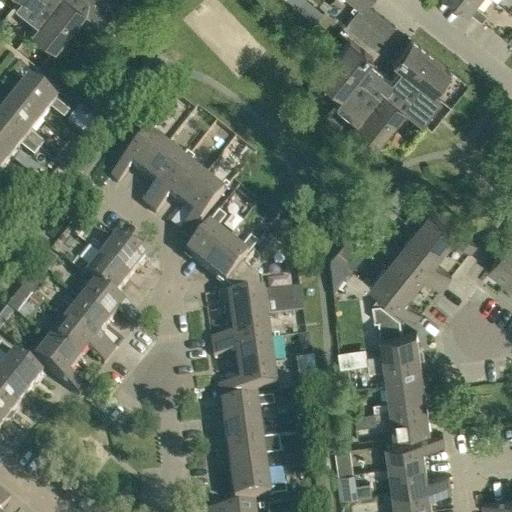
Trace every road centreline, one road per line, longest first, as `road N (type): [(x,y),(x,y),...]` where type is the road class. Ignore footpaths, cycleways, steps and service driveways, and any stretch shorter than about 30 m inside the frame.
road 1 (residential): [(156,511),(174,471),(162,309),(172,286),(170,252),(164,234),(111,195)]
road 2 (residential): [(511,91),(392,0)]
